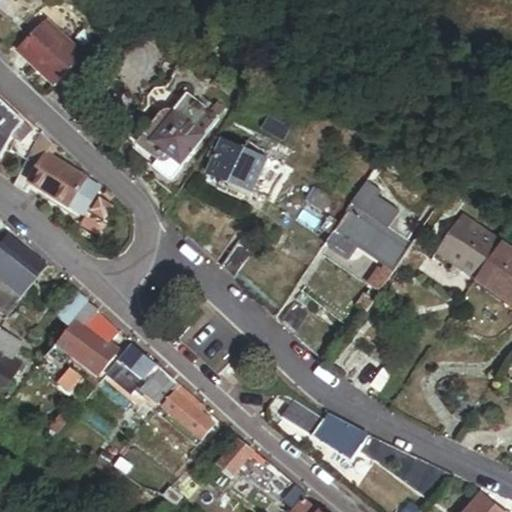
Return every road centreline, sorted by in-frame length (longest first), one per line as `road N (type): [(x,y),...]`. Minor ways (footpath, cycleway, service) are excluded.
road 1 (residential): [(146,253),(197,283),(308,390),(511,489)]
road 2 (residential): [(103,292),(349,511)]
road 3 (residential): [(146,253),(150,235),(131,202),(0,79)]
road 4 (residential): [(0,198),(103,292)]
